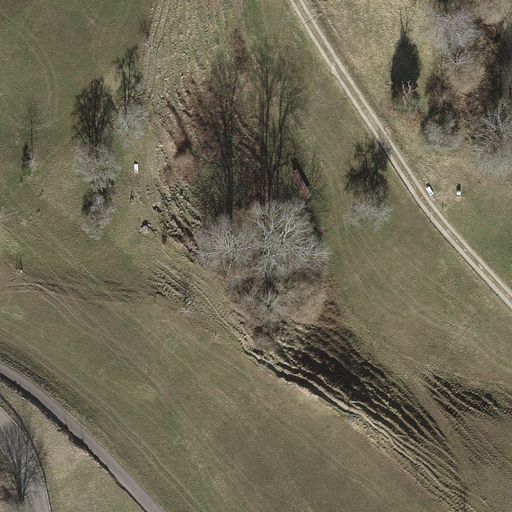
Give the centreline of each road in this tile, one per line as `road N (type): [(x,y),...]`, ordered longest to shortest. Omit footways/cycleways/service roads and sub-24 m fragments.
road 1 (track): [(296,0),(411,181),(511,301)]
road 2 (track): [(0,368),(37,393),(156,511)]
